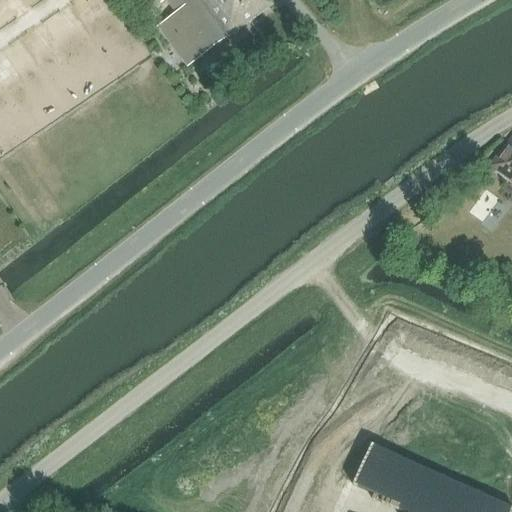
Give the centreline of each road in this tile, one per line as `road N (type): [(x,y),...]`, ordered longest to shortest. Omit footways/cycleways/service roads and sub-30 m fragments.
road 1 (unclassified): [(0,511),(357,233),(511,131)]
road 2 (unclassified): [(0,350),(348,79),(473,0)]
